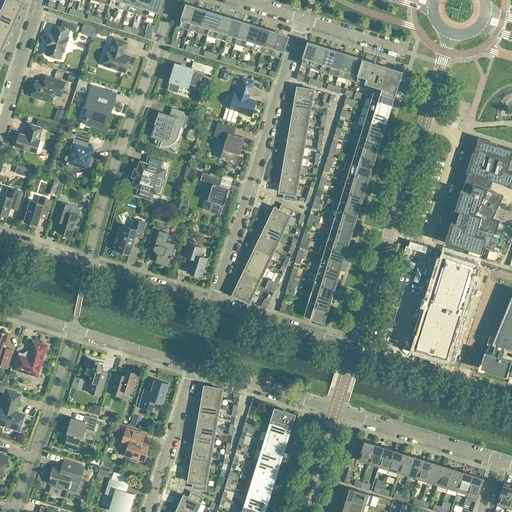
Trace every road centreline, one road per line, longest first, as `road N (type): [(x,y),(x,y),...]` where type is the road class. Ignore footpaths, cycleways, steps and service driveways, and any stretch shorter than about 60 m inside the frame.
road 1 (unclassified): [(353,348),(449,33)]
road 2 (residential): [(213,304),(301,19)]
road 3 (residential): [(86,264),(172,0)]
road 4 (residential): [(12,511),(73,329)]
road 5 (residential): [(498,461),(333,408)]
road 6 (residential): [(147,511),(192,366)]
road 7 (residential): [(333,408),(192,366)]
road 8 (residential): [(353,348),(213,304)]
road 9 (residential): [(0,127),(40,0)]
road 10 (residential): [(213,304),(86,264)]
road 11 (residential): [(192,366),(73,329)]
